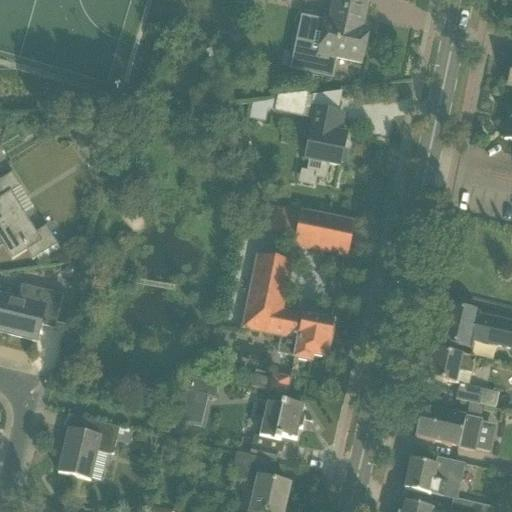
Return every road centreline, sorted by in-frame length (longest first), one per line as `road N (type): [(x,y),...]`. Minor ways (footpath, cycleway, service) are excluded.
road 1 (secondary): [(353,511),(460,0)]
road 2 (residential): [(1,511),(30,391),(0,382)]
